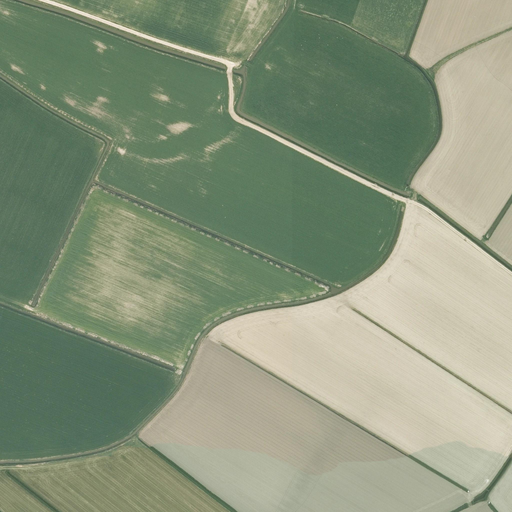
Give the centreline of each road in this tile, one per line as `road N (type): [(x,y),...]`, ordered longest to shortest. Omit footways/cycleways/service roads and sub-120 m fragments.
road 1 (track): [(412,202),(233,116),(230,63),(42,0)]
road 2 (track): [(412,202),(415,178),(443,132),(434,72),(511,28)]
